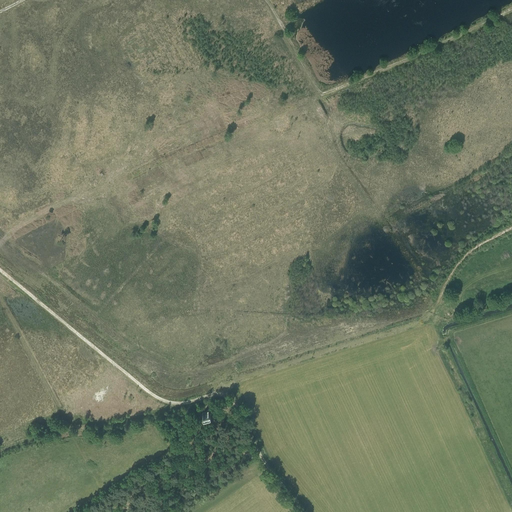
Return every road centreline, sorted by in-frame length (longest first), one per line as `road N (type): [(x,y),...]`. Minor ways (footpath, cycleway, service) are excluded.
road 1 (track): [(229,398),(228,387),(252,374),(428,317),(462,259),(511,228)]
road 2 (track): [(266,0),(321,91),(511,6)]
road 3 (track): [(0,269),(160,399),(229,398)]
